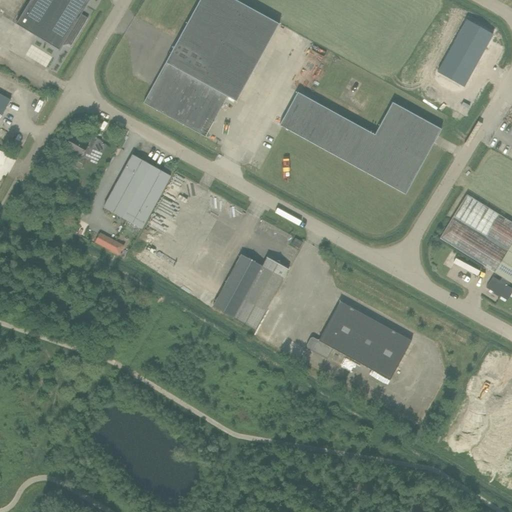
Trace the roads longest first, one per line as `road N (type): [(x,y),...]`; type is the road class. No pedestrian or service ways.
road 1 (unclassified): [(394,269),(71,90)]
road 2 (unclassified): [(511,77),(394,269)]
road 3 (unclassified): [(511,333),(394,269)]
